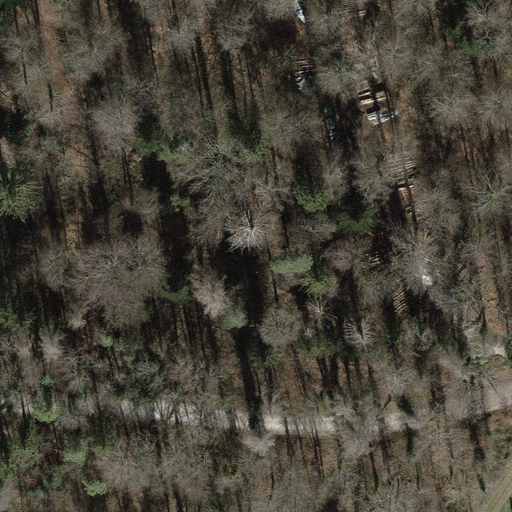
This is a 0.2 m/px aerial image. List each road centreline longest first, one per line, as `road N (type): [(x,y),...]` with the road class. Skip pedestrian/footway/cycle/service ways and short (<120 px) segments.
road 1 (track): [(0,404),(344,426),(511,392)]
road 2 (track): [(99,410),(81,154),(40,0)]
road 3 (track): [(315,0),(376,185),(481,339),(511,349)]
